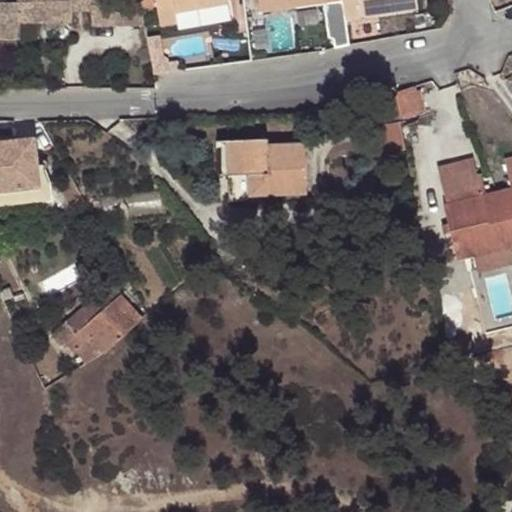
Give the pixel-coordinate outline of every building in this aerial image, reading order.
[(20,22),(72,21),(71,11),(71,0),(18,0),(18,3),(0,3),(0,40),(20,40),(20,22)] [(91,0),(71,0),(71,11),(91,11),(91,0)] [(92,26),(113,26),(113,0),(91,0),(91,11),(92,26)] [(228,4),(226,0),(155,0),(161,27),(176,24),(175,21),(174,14),(228,4)] [(257,0),(260,13),(295,8),(326,4),(328,12),(342,9),(341,0),(257,0)] [(341,0),(342,9),(344,19),(418,9),(416,0),(341,0)] [(175,21),(229,11),(228,4),(174,14),(175,21)] [(328,12),(326,4),(295,8),(296,16),(328,12)] [(328,12),(329,21),(344,19),(342,9),(328,12)] [(159,36),(147,38),(154,75),(171,72),(170,64),(169,59),(163,56),(159,36)] [(178,62),(170,64),(171,72),(180,71),(178,62)] [(397,118),(392,94),(390,86),(372,92),(379,128),(373,129),(377,155),(403,151),(397,118)] [(413,87),(392,94),(397,118),(418,113),(413,87)] [(0,191),(39,187),(33,141),(0,144),(0,191)] [(237,197),(306,194),(305,145),(267,147),(267,141),(227,142),(228,170),(236,170),(237,197)] [(443,205),(457,261),(474,257),(510,248),(511,247),(511,159),(504,162),(510,189),(480,196),(472,162),(438,170),(446,204),(443,205)] [(49,186),(39,187),(0,191),(0,207),(51,203),(49,186)] [(474,257),(478,273),(511,265),(511,255),(510,248),(474,257)] [(424,258),(429,285),(443,282),(437,255),(424,258)] [(104,356),(142,318),(120,295),(110,304),(100,294),(51,336),(66,352),(80,368),(103,355),(104,356)] [(42,390),(61,379),(43,342),(26,356),(42,390)]
